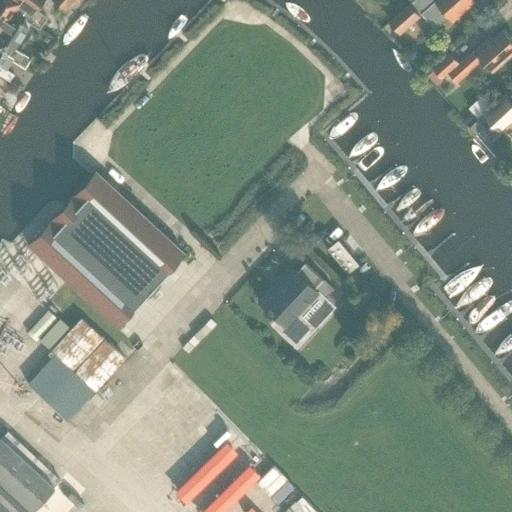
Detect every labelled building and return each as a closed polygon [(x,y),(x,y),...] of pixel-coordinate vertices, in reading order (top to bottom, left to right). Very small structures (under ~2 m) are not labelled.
[(18,4),(12,0),(0,0),(0,50),(2,52),(3,50),(12,56),(11,58),(19,62),(23,54),(15,49),(30,22),(14,10),(18,4)] [(12,0),(18,4),(14,10),(30,22),(38,27),(45,15),(35,9),(42,0),(12,0)] [(52,0),(65,9),(71,0),(52,0)] [(453,23),(476,3),(473,0),(436,0),(435,2),(435,4),(432,6),(426,0),(415,0),(413,3),(415,5),(391,26),(400,35),(423,14),(436,29),(449,18),(453,23)] [(433,70),(435,72),(441,79),(448,74),(457,83),(483,60),(493,70),(511,54),(511,39),(505,31),(504,30),(492,39),(491,37),(458,65),(450,55),(434,69),(434,70),(433,70)] [(0,54),(2,52),(0,50),(0,75),(9,81),(14,74),(0,65),(0,54)] [(431,77),(430,77),(438,85),(442,82),(443,81),(441,79),(435,72),(434,74),(433,75),(431,77)] [(484,116),(469,129),(474,135),(477,132),(485,141),(497,131),(500,133),(511,122),(511,96),(509,99),(506,95),(484,116)] [(483,95),(469,107),(477,117),(478,118),(492,105),(483,95)] [(182,252),(94,171),(79,186),(61,206),(27,244),(115,325),(182,252)] [(326,249),(347,272),(356,264),(336,240),(326,249)] [(322,300),(333,288),(304,262),(294,273),(288,267),(278,278),(280,279),(259,302),(286,327),(316,295),(322,300)] [(96,314),(88,324),(81,318),(51,349),(95,391),(125,359),(109,344),(118,334),(96,314)] [(52,389),(61,399),(69,392),(78,402),(87,395),(70,374),(52,389)] [(0,511),(30,511),(31,511),(53,487),(0,438),(0,511)]
